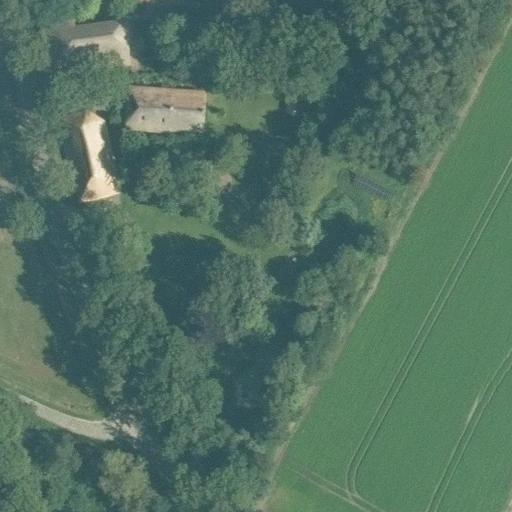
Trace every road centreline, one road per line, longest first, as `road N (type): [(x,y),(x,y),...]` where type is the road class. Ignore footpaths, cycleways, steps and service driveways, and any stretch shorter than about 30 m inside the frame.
road 1 (unclassified): [(140,427),(110,383),(51,237),(0,57)]
road 2 (unclassified): [(140,427),(73,427),(0,395)]
